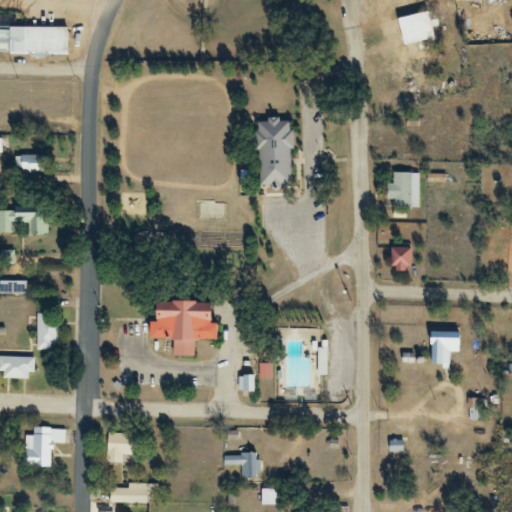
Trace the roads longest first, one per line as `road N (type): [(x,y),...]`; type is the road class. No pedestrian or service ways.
road 1 (residential): [(79,511),(95,68),(118,0)]
road 2 (residential): [(362,511),(363,290),(344,0)]
road 3 (residential): [(364,415),(0,404)]
road 4 (residential): [(511,296),(363,290)]
